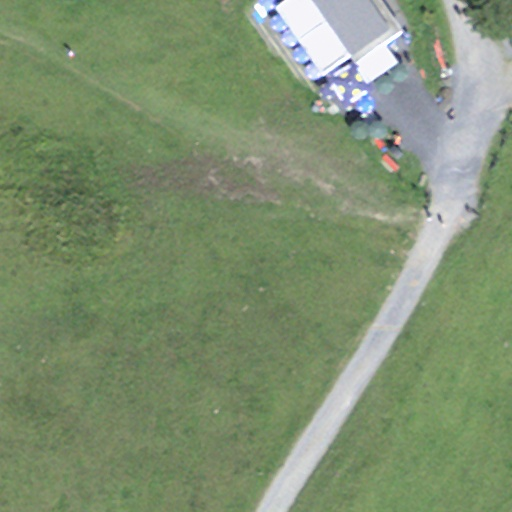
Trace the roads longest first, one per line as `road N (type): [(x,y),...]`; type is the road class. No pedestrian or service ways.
road 1 (track): [(278,511),(478,149)]
road 2 (track): [(478,149),(480,76),(459,0)]
